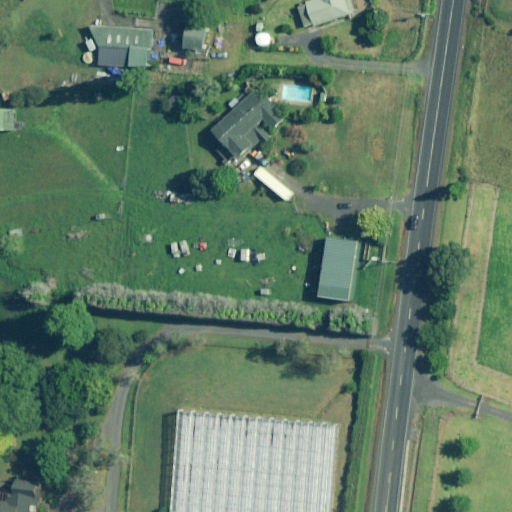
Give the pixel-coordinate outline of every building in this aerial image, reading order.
[(352,0),(312,0),(299,5),(307,29),(356,12),(352,0)] [(207,25),(187,23),(184,48),(204,50),(207,25)] [(95,37),(87,42),(92,51),(99,47),(131,48),(130,67),(147,68),(149,28),(88,25),(95,37)] [(262,120),(272,130),(285,118),(258,88),(211,130),(237,160),(263,138),(254,127),(262,120)] [(19,109),(0,108),(0,129),(18,130),(19,109)] [(358,241),(326,237),(317,299),(350,303),(358,241)] [(248,249),(239,249),(239,261),(248,262),(248,249)] [(172,511),(329,511),(337,422),(181,409),(172,511)] [(41,510),(43,482),(11,480),(11,493),(7,493),(7,500),(0,499),(0,511),(46,511),(47,510),(41,510)]
